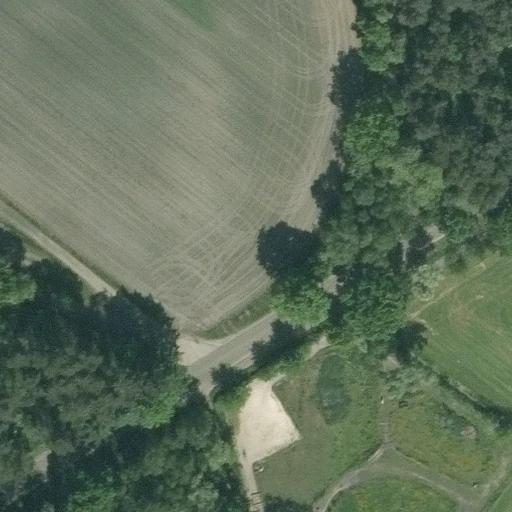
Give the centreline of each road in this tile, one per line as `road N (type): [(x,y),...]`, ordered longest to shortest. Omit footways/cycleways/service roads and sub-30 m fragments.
road 1 (tertiary): [(511,178),(0,500)]
road 2 (track): [(398,0),(388,145),(359,273)]
road 3 (track): [(205,370),(0,211)]
road 4 (track): [(205,370),(0,288)]
